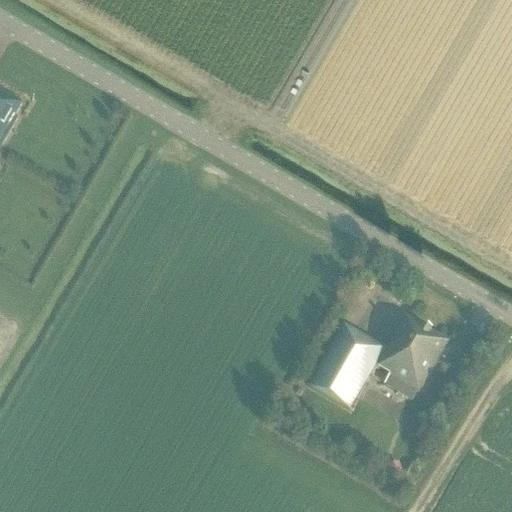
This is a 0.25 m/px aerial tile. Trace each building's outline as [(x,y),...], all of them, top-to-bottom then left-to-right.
[(0,151),(6,141),(18,120),(16,119),(24,104),(0,90),(0,151)] [(420,397),(450,345),(405,317),(386,351),(344,326),(308,389),(351,413),(377,368),(391,378),(390,379),(402,387),(398,394),(405,397),(409,390),(420,397)] [(441,401),(428,421),(437,426),(449,406),(441,401)] [(404,480),(420,478),(418,463),(402,465),(404,480)] [(387,467),(392,483),(402,480),(397,464),(387,467)]
